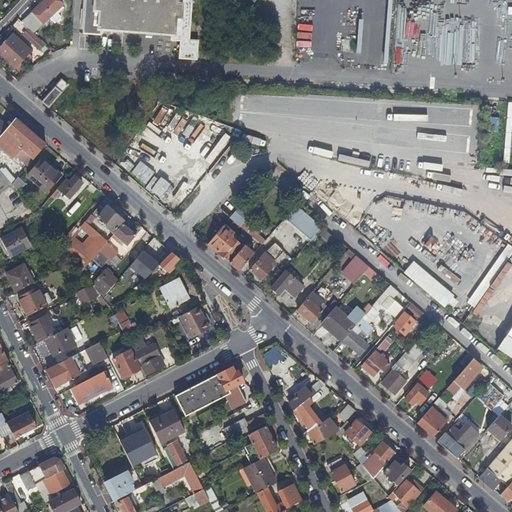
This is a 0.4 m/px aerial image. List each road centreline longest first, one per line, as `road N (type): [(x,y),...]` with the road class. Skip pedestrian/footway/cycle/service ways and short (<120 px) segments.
road 1 (tertiary): [(0,88),(277,325)]
road 2 (tertiary): [(277,325),(494,511)]
road 3 (unknown): [(511,218),(465,200),(370,185),(295,155),(269,156),(256,169)]
road 4 (residential): [(240,344),(65,436)]
road 5 (residential): [(327,511),(240,344)]
road 6 (residential): [(0,311),(65,436)]
